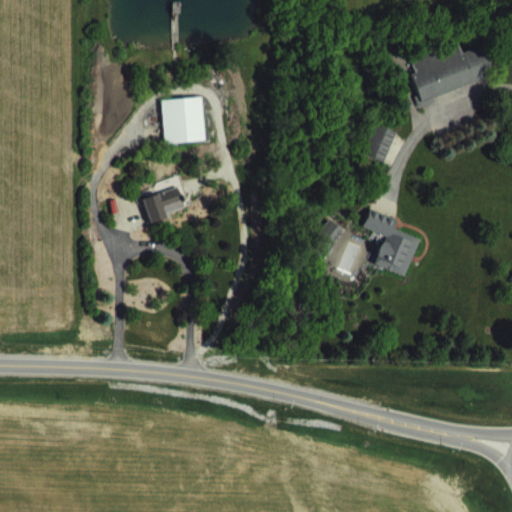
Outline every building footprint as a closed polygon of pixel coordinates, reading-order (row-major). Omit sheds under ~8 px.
[(413,74),(418,88),(414,90),(421,110),(418,112),(420,119),(495,93),(484,61),(464,68),(460,58),(413,74)] [(208,157),(206,113),(166,115),(168,159),(208,157)] [(389,177),(397,146),(374,140),(366,172),(389,177)] [(145,214),(152,237),(188,226),(181,204),(185,203),(182,193),(178,195),(181,203),(145,214)] [(423,254),(396,244),(400,234),(373,224),(365,243),(388,252),(377,280),(409,292),(423,254)] [(331,269),(349,247),(334,235),(317,257),(331,269)]
